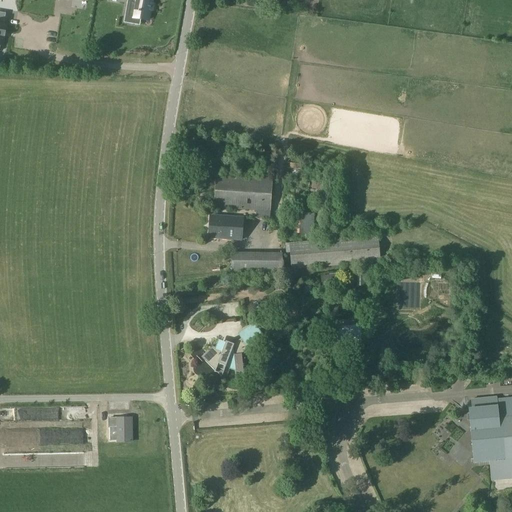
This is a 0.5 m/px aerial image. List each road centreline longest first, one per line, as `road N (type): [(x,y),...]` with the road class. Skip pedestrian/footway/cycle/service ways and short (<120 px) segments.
road 1 (unclassified): [(181,511),(158,202),(190,0)]
road 2 (unknown): [(171,416),(344,409),(511,385)]
road 3 (unknown): [(0,395),(169,393)]
